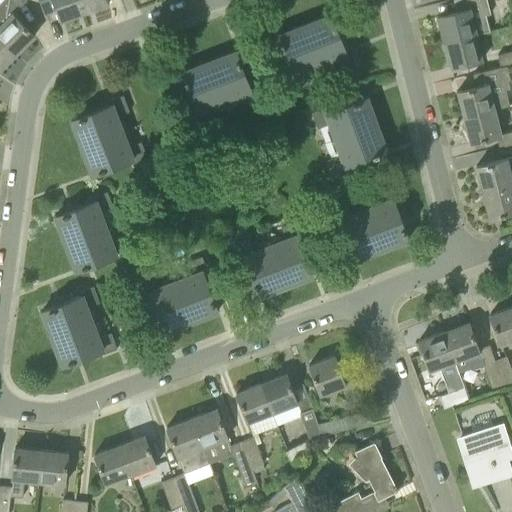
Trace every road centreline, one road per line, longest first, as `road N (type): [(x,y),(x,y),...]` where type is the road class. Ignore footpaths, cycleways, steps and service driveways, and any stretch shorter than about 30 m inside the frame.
road 1 (residential): [(212,0),(76,48),(51,61),(33,84),(0,292)]
road 2 (residential): [(0,397),(12,409),(75,408),(367,300)]
road 3 (residential): [(460,263),(393,0)]
road 4 (residential): [(445,511),(367,300)]
